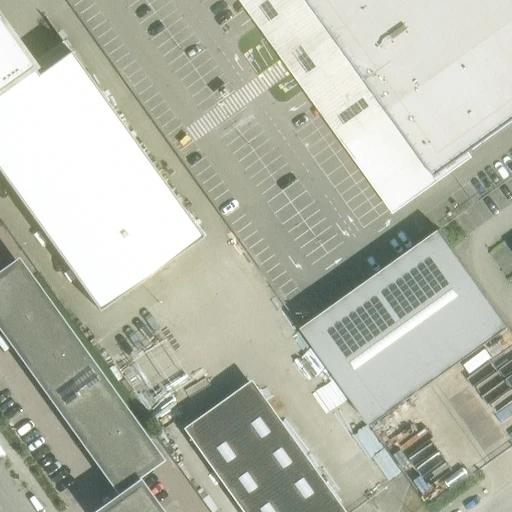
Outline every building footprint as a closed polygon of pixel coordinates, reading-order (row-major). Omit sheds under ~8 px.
[(511,0),(280,0),(334,75),(353,62),(389,112),(435,176),(511,120),(511,0)] [(37,74),(0,22),(0,173),(98,310),(201,236),(69,51),(37,74)] [(439,230),(302,328),(303,328),(371,424),(508,327),(439,230)] [(0,275),(0,305),(30,283),(16,264),(0,275)] [(0,305),(0,323),(5,330),(44,302),(30,283),(0,305)] [(5,330),(19,350),(58,322),(44,302),(5,330)] [(19,350),(33,369),(72,341),(58,322),(19,350)] [(33,369),(47,388),(86,360),(72,341),(33,369)] [(47,388),(61,408),(100,380),(86,360),(47,388)] [(61,408),(75,427),(114,399),(100,380),(61,408)] [(190,440),(241,511),(344,511),(258,391),(190,440)] [(75,427),(89,447),(128,419),(114,399),(75,427)] [(89,447),(102,466),(142,438),(128,419),(89,447)] [(156,458),(142,438),(102,466),(117,486),(156,458)] [(98,511),(156,511),(137,484),(98,511)]
